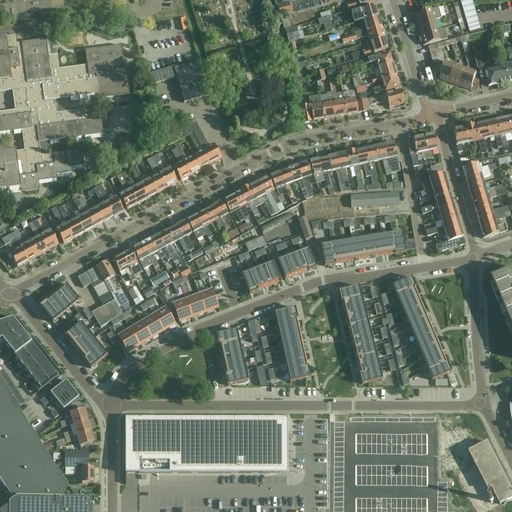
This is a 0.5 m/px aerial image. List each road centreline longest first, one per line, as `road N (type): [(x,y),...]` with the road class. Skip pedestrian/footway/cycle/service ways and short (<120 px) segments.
road 1 (residential): [(14,296),(273,150),(397,122)]
road 2 (residential): [(223,406),(480,402)]
road 3 (residential): [(206,329),(312,283),(423,268)]
road 4 (residential): [(431,115),(474,259)]
road 5 (residential): [(423,268),(397,122)]
road 6 (residential): [(111,404),(93,394),(14,296)]
road 7 (unclassified): [(480,402),(474,259)]
road 8 (residential): [(111,404),(130,371),(206,329)]
road 9 (residential): [(433,110),(423,104),(392,0)]
